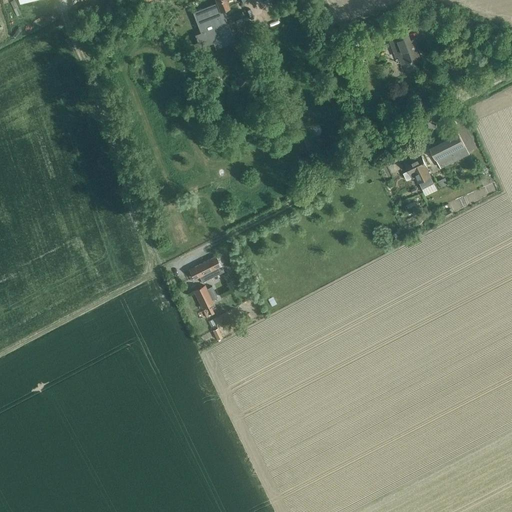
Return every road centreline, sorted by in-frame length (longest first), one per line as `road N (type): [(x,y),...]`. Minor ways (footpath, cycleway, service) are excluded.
road 1 (unclassified): [(511,73),(164,268)]
road 2 (track): [(0,354),(164,268)]
